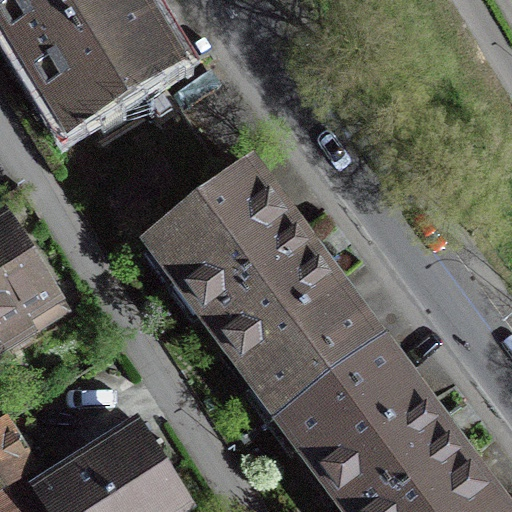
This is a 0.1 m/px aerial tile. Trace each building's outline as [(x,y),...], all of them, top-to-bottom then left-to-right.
[(0,0),(0,12),(16,39),(19,37),(35,64),(32,66),(54,101),(57,100),(74,128),(71,130),(73,132),(175,70),(132,0),(0,0)] [(150,243),(281,420),(378,348),(332,286),(330,288),(311,262),(291,236),(294,234),(247,171),(150,243)] [(5,230),(0,233),(0,354),(60,316),(55,308),(5,230)] [(423,410),(378,348),(281,420),(349,511),(498,511),(462,462),(460,464),(441,438),(421,411),(423,410)] [(40,511),(16,474),(29,466),(16,445),(3,424),(0,425),(0,511),(40,511)] [(131,428),(40,486),(55,511),(184,511),(168,487),(131,428)]
